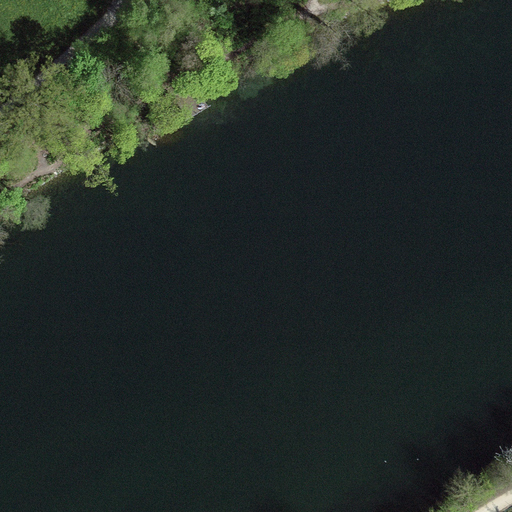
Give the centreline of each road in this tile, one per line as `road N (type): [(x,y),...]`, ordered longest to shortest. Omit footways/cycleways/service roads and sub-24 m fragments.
road 1 (track): [(350,0),(152,106)]
road 2 (track): [(129,0),(0,113)]
